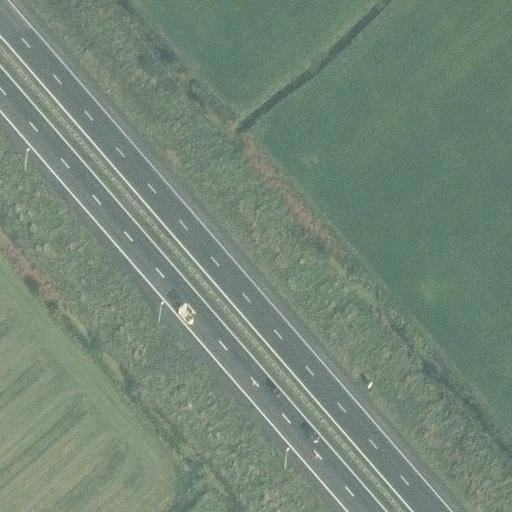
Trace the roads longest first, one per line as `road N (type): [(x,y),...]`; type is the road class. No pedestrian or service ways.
road 1 (motorway): [(425,511),(0,19)]
road 2 (motorway): [(0,93),(363,511)]
